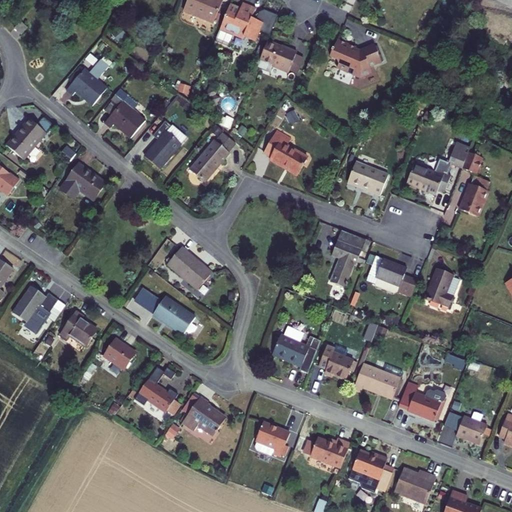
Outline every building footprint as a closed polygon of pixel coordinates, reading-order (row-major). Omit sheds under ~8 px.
[(188,0),(183,12),(214,25),(223,0),(188,0)] [(230,6),(215,42),(227,47),(233,36),(243,40),(244,38),(256,42),(263,24),(256,21),(251,19),(253,15),(255,10),(243,4),(240,10),(230,6)] [(21,23),(15,30),(21,36),(27,29),(21,23)] [(334,68),(357,77),(362,75),(366,67),(378,63),(373,46),(359,51),(358,53),(353,51),(354,47),(336,40),(329,56),(335,59),(336,65),(334,68)] [(288,51),(268,42),(260,60),(257,69),(269,74),(272,67),(274,66),(281,68),(281,71),(288,74),(289,72),(297,75),(299,70),(291,66),(295,56),(296,53),(289,49),(288,51)] [(291,66),(299,70),(303,59),(295,56),(291,66)] [(85,71),(67,92),(73,97),(77,93),(87,101),(86,102),(93,108),(108,90),(98,82),(109,68),(101,62),(90,75),(85,71)] [(68,81),(72,85),(80,76),(75,72),(68,81)] [(122,103),(113,115),(105,124),(112,129),(115,125),(124,133),(124,135),(130,140),(145,121),(133,111),(138,106),(120,90),(115,96),(122,103)] [(115,96),(104,108),(113,115),(122,103),(115,96)] [(223,128),(230,129),(234,120),(226,118),(225,119),(222,119),(220,125),(223,128)] [(29,120),(17,133),(20,135),(8,149),(24,161),(46,135),(29,120)] [(159,170),(181,145),(167,133),(172,127),(166,122),(153,137),(158,142),(144,158),(159,170)] [(223,132),(216,126),(211,132),(219,138),(223,132)] [(167,133),(181,145),(186,139),(172,127),(167,133)] [(269,160),(297,177),(307,160),(286,147),(290,140),(276,132),(263,154),(270,158),(269,160)] [(20,135),(17,133),(6,147),(8,149),(20,135)] [(216,143),(228,153),(235,145),(223,135),(216,143)] [(229,154),(228,153),(216,143),(214,142),(190,170),(205,184),(229,154)] [(469,153),(471,149),(457,143),(449,164),(462,170),(469,153)] [(62,161),(68,165),(74,157),(68,153),(62,161)] [(469,153),(462,170),(476,175),(483,159),(469,153)] [(380,196),(388,176),(356,164),(348,182),(364,188),(364,191),(380,196)] [(61,190),(71,198),(77,189),(81,192),(94,201),(106,185),(79,165),(61,190)] [(438,192),(444,194),(451,177),(444,174),(443,177),(414,166),(407,185),(436,196),(438,192)] [(0,190),(7,197),(19,182),(0,167),(0,190)] [(483,191),(486,183),(474,178),(471,186),(483,191)] [(347,184),(364,191),(364,188),(348,182),(347,184)] [(470,186),(460,211),(479,218),(488,193),(487,193),(490,184),(486,183),(483,191),(471,186),(470,186)] [(36,199),(44,198),(43,189),(36,189),(36,199)] [(77,189),(71,198),(74,200),(81,192),(77,189)] [(31,223),(37,231),(42,227),(36,220),(31,223)] [(356,267),(362,252),(338,242),(332,257),(340,261),(331,284),(345,289),(355,267),(356,267)] [(197,291),(210,276),(198,266),(200,263),(183,248),(167,265),(197,291)] [(369,276),(398,288),(396,292),(410,298),(417,281),(403,275),(406,269),(377,257),(369,276)] [(0,300),(4,295),(0,292),(0,290),(14,270),(0,260),(0,300)] [(198,266),(210,276),(213,274),(200,263),(198,266)] [(441,307),(448,310),(453,297),(446,294),(453,277),(437,271),(432,283),(433,283),(431,288),(430,288),(425,300),(431,302),(431,301),(442,305),(441,307)] [(31,288),(24,299),(26,300),(23,304),(21,303),(14,314),(29,324),(29,325),(38,331),(59,302),(49,295),(46,298),(31,288)] [(154,315),(184,336),(195,319),(165,298),(154,315)] [(77,314),(62,336),(68,340),(69,340),(71,338),(86,348),(97,331),(82,321),(84,319),(77,314)] [(301,368),(302,367),(310,350),(310,349),(300,345),(304,335),(288,328),(283,337),(281,337),(273,356),(301,368)] [(399,345),(408,348),(410,342),(402,339),(399,345)] [(105,357),(125,371),(136,354),(116,341),(105,357)] [(347,382),(350,372),(354,362),(334,354),(334,350),(327,348),(319,367),(327,370),(325,374),(334,377),(347,382)] [(302,367),(310,370),(317,352),(310,350),(302,367)] [(376,362),(373,369),(383,373),(386,366),(376,362)] [(364,365),(354,391),(361,393),(363,388),(393,400),(394,397),(400,381),(400,380),(402,373),(386,366),(383,373),(373,369),(364,365)] [(167,412),(175,401),(178,396),(170,391),(167,395),(156,387),(164,376),(165,375),(164,373),(156,368),(136,399),(145,406),(149,401),(167,413),(167,412)] [(165,375),(164,376),(172,382),(176,374),(167,369),(164,373),(165,375)] [(400,381),(394,397),(399,398),(405,382),(400,380),(400,381)] [(408,383),(399,408),(408,412),(407,413),(434,424),(442,404),(445,403),(447,398),(445,395),(438,392),(434,394),(431,392),(428,393),(426,398),(415,394),(418,387),(408,383)] [(200,399),(188,415),(183,424),(194,432),(198,427),(214,437),(226,420),(207,406),(209,404),(200,399)] [(182,406),(175,401),(167,412),(174,417),(182,406)] [(183,424),(188,415),(186,413),(180,422),(183,424)] [(505,443),(511,445),(511,417),(507,415),(499,437),(506,440),(505,443)] [(479,446),(482,440),(486,428),(487,426),(464,417),(456,437),(479,446)] [(291,434),(264,424),(256,443),(258,443),(256,448),(258,452),(273,458),(274,455),(281,458),(291,434)] [(173,425),(168,432),(176,437),(181,430),(173,425)] [(311,458),(341,470),(346,457),(349,450),(351,445),(338,440),(337,443),(335,446),(328,443),(318,440),(315,447),(311,456),(311,458)] [(376,491),(385,494),(394,471),(385,468),(388,460),(378,457),(377,459),(360,453),(349,481),(359,485),(362,491),(374,495),(376,491)] [(436,479),(427,476),(425,479),(418,476),(403,471),(395,493),(426,506),(436,479)] [(465,504),(468,497),(453,491),(445,511),(481,511),(482,510),(465,504)] [(288,499),(280,494),(276,499),(284,504),(288,499)]
